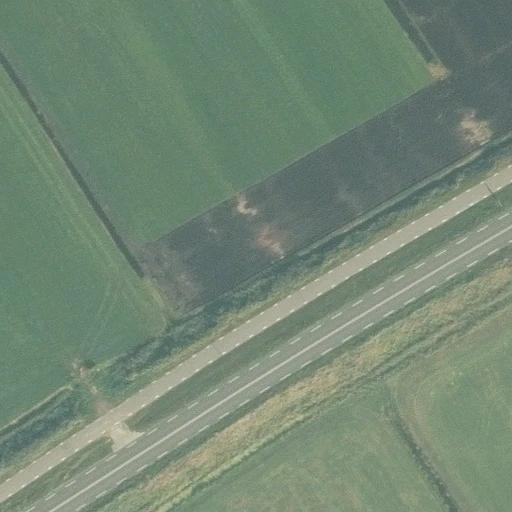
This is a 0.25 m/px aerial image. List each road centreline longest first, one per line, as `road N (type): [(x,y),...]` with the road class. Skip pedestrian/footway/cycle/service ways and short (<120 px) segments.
road 1 (unclassified): [(0,498),(511,175)]
road 2 (primary): [(49,511),(511,226)]
